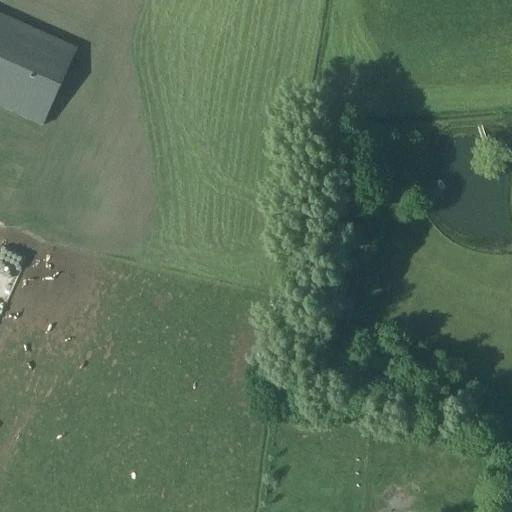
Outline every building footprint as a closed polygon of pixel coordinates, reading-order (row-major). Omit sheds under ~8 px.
[(0,110),(37,127),(71,52),(0,20),(0,110)] [(382,160),(341,153),(337,176),(378,184),(382,160)] [(326,246),(362,251),(365,227),(330,222),(326,246)] [(317,319),(351,323),(354,299),(320,295),(317,319)] [(307,388),(350,393),(353,369),(310,364),(307,388)]
